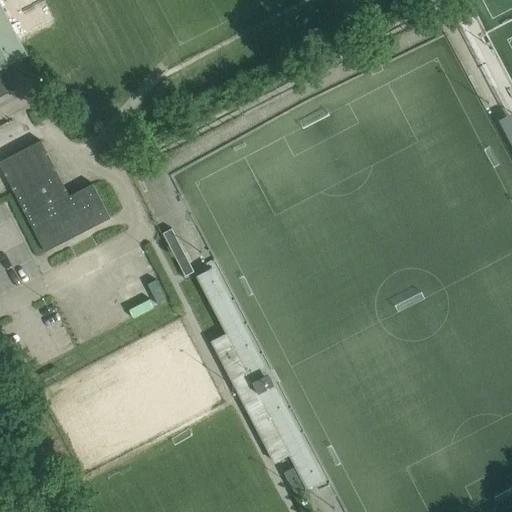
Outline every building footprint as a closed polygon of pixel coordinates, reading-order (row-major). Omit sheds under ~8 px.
[(0,5),(0,96),(14,90),(3,68),(26,56),(0,5)] [(40,141),(3,160),(0,161),(0,165),(16,197),(44,252),(110,218),(92,184),(69,196),(40,141)] [(104,157),(97,155),(95,162),(101,164),(104,157)] [(106,277),(115,299),(140,289),(132,267),(106,277)] [(211,267),(200,273),(196,275),(226,333),(211,341),(274,463),(289,455),(307,489),(322,481),(211,267)] [(131,317),(153,307),(147,294),(125,304),(131,317)]
